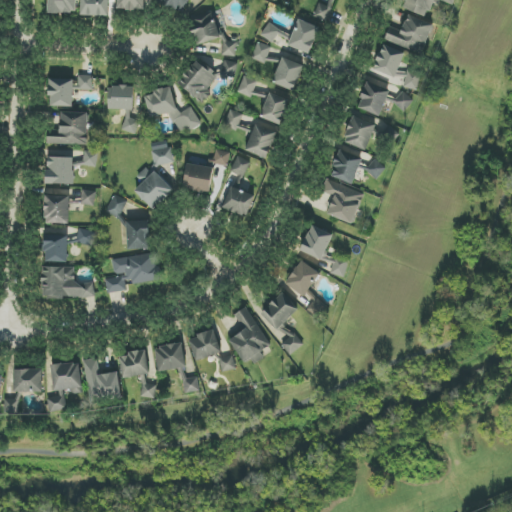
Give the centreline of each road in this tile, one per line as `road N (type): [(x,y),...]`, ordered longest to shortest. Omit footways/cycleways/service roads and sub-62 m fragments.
road 1 (residential): [(329,94),(274,225),(229,281),(152,318),(9,330)]
road 2 (residential): [(21,0),(9,330)]
road 3 (residential): [(20,45),(148,50)]
